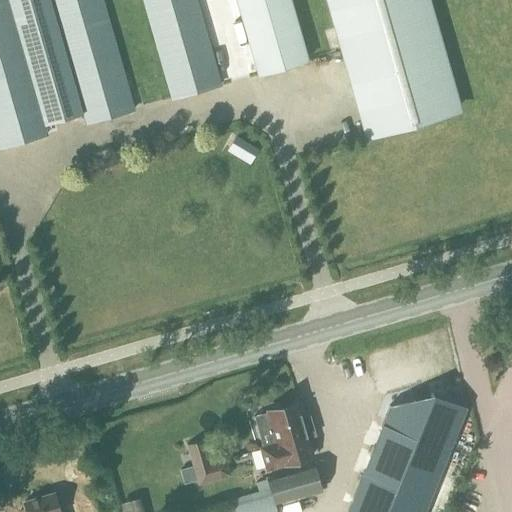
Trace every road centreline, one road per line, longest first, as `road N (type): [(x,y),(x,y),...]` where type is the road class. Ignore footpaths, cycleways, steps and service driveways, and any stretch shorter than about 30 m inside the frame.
road 1 (secondary): [(0,423),(511,274)]
road 2 (unknown): [(316,331),(334,398),(328,511)]
